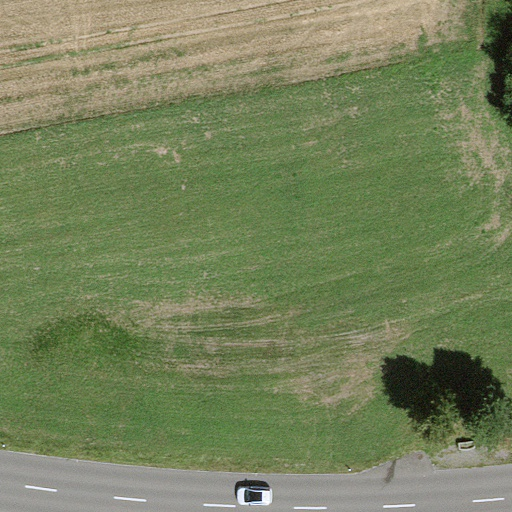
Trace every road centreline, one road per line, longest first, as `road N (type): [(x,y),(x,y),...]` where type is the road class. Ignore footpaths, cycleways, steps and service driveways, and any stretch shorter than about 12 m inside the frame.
road 1 (tertiary): [(0,479),(86,494),(355,511)]
road 2 (tertiary): [(362,511),(511,497)]
